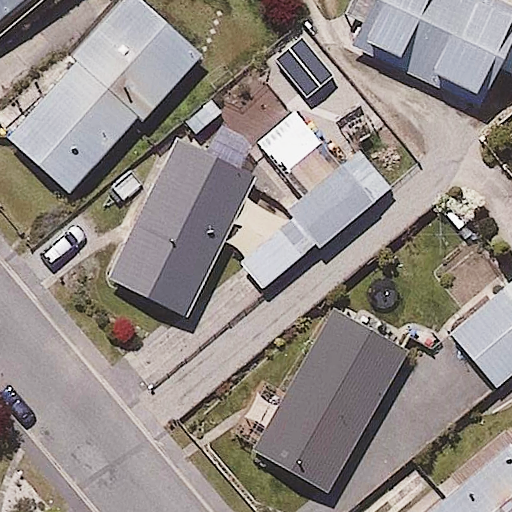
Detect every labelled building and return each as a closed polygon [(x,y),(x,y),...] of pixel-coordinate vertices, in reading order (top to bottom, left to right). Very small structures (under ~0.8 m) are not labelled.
[(0,0),(0,19),(22,0),(0,0)] [(198,60),(131,0),(123,0),(0,139),(66,195),(198,60)] [(367,0),(348,46),(479,106),(494,71),(511,80),(511,9),(493,0),(367,0)] [(250,144),(215,127),(201,155),(175,141),(106,283),(186,322),(255,180),(236,172),(250,144)] [(281,210),(316,250),(392,189),(356,151),(281,210)] [(511,275),(446,336),(495,390),(511,374),(511,275)] [(334,500),(410,358),(328,314),(252,456),(334,500)] [(511,511),(511,456),(505,448),(429,511),(511,511)]
